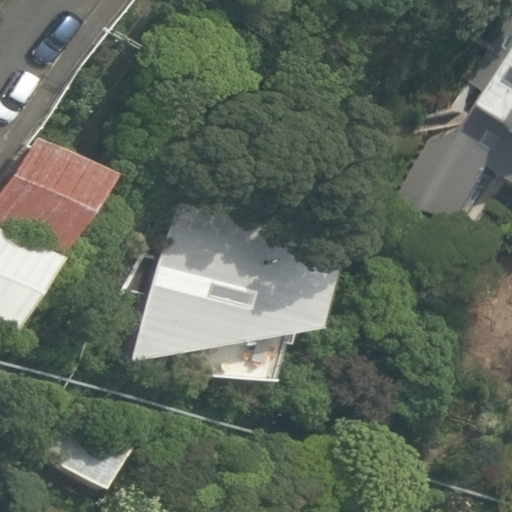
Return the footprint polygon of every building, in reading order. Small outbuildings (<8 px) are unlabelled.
[(511,95),(475,155),(511,177),(511,95)] [(0,180),(0,229),(42,256),(90,180),(26,139),(0,180)] [(165,185),(110,367),(292,336),(323,233),(165,185)] [(0,321),(37,264),(0,240),(0,321)] [(93,494),(123,447),(65,410),(35,457),(93,494)]
